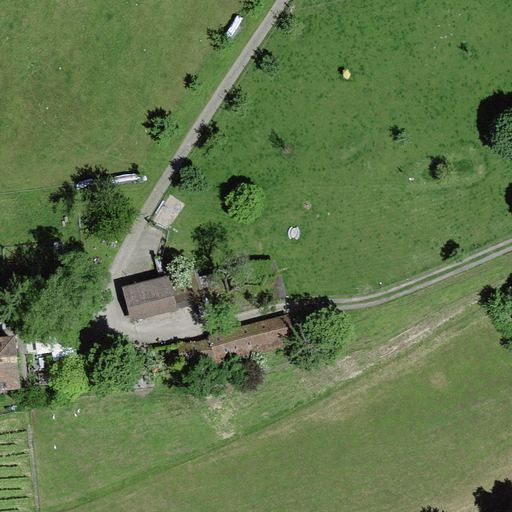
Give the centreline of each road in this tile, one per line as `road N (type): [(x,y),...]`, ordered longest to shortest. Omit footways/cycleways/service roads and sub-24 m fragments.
road 1 (track): [(81,334),(397,294),(511,244)]
road 2 (track): [(81,334),(206,114),(283,0)]
